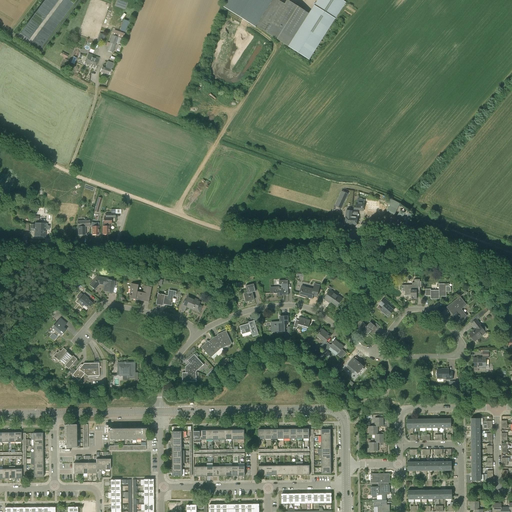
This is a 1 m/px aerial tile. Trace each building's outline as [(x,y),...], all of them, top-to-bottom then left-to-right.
[(228,0),(224,7),(256,27),(256,26),(273,0),(228,0)] [(277,0),(273,0),(256,26),(309,60),(346,3),(341,0),(318,0),(309,14),(287,0),(285,4),(277,0)] [(124,19),(121,31),(126,32),(130,21),(124,19)] [(100,33),(97,41),(103,43),(105,35),(100,33)] [(118,37),(112,35),(106,51),(113,53),(118,37)] [(88,54),(84,64),(95,68),(99,58),(88,54)] [(109,75),(111,69),(113,64),(107,62),(106,66),(109,67),(109,69),(102,66),(100,72),(109,75)] [(341,191),(334,206),(341,209),(348,194),(341,191)] [(389,199),(386,205),(389,206),(387,210),(395,214),(400,204),(389,199)] [(103,218),(103,223),(105,223),(105,227),(102,227),(102,234),(109,234),(109,224),(111,224),(111,218),(115,218),(115,214),(105,214),(105,218),(103,218)] [(85,226),(90,226),(90,221),(78,221),(79,227),(77,227),(78,235),(85,235),(85,226)] [(91,222),(90,227),(92,227),(92,234),(98,234),(98,223),(95,223),(91,222)] [(31,225),(30,231),(34,231),(34,236),(45,237),(45,224),(35,223),(35,225),(31,225)] [(111,281),(108,280),(108,279),(96,277),(89,286),(94,290),(98,284),(104,285),(103,292),(108,293),(109,292),(112,293),(114,282),(111,281)] [(284,295),(288,295),(288,280),(279,280),(279,284),(282,284),(282,288),(271,288),(271,293),(274,293),(274,294),(278,294),(278,296),(282,295),(284,295)] [(416,289),(419,289),(419,280),(413,280),(413,283),(411,284),(411,287),(407,287),(407,286),(401,286),(401,292),(404,292),(404,296),(410,296),(410,299),(416,299),(416,289)] [(131,283),(129,298),(135,300),(136,300),(136,298),(138,299),(142,300),(142,299),(143,300),(143,301),(149,302),(152,287),(144,286),(143,293),(137,292),(138,285),(131,283)] [(246,302),(254,299),(252,292),(256,291),(254,284),(245,286),(247,293),(244,294),(246,302)] [(313,295),(317,296),(320,285),(315,284),(313,289),(301,286),(299,295),(312,299),(313,295)] [(438,284),(439,290),(439,297),(446,297),(446,292),(451,292),(451,288),(449,286),(448,286),(448,284),(438,284)] [(439,299),(439,297),(439,290),(431,290),(431,289),(425,289),(426,296),(430,296),(430,299),(439,299)] [(169,290),(168,296),(162,295),(162,293),(158,292),(156,303),(163,305),(163,303),(166,303),(166,304),(172,305),(174,295),(175,295),(176,292),(169,290)] [(327,301),(328,300),(337,306),(342,299),(330,290),(324,299),(327,301)] [(83,294),(77,302),(82,306),(83,305),(87,309),(92,304),(85,298),(86,297),(83,294)] [(189,307),(189,306),(194,308),(193,310),(199,312),(202,307),(199,305),(200,303),(194,300),(195,299),(188,296),(184,305),(189,307)] [(465,304),(460,297),(447,308),(451,312),(452,312),(454,315),(452,316),(453,317),(454,318),(455,317),(456,318),(459,322),(462,319),(461,319),(465,316),(460,309),(465,304)] [(388,317),(394,310),(387,305),(389,302),(384,298),(379,304),(383,308),(380,311),(388,317)] [(485,333),(484,332),(482,328),(480,326),(480,325),(477,320),(488,311),(485,308),(469,321),(476,329),(469,334),(474,341),(485,333)] [(280,330),(280,332),(285,332),(285,325),(288,324),(288,317),(280,317),(280,322),(271,322),(272,331),(280,330)] [(302,318),(300,317),(299,321),(296,320),(293,328),(297,329),(298,326),(308,329),(310,321),(304,319),(302,318)] [(55,330),(49,336),(54,340),(59,334),(61,336),(66,330),(63,327),(66,324),(60,318),(52,328),(55,330)] [(253,337),(258,335),(254,321),(248,322),(249,324),(239,326),(242,335),(251,332),(253,337)] [(374,333),(378,329),(370,322),(367,326),(363,323),(359,328),(367,335),(371,331),(374,333)] [(324,348),(325,349),(329,344),(326,342),(331,336),(322,329),(322,330),(321,329),(319,332),(320,332),(319,333),(317,336),(324,342),(320,347),(323,350),(324,348)] [(217,337),(213,338),(220,349),(232,344),(226,331),(217,335),(219,338),(218,338),(217,337)] [(211,358),(220,349),(213,338),(209,342),(208,341),(201,347),(211,358)] [(331,345),(329,344),(325,349),(327,351),(331,347),(338,353),(337,354),(341,358),(346,353),(342,349),(344,347),(343,347),(340,344),(341,344),(340,344),(335,340),(331,345)] [(66,352),(67,352),(63,348),(60,351),(57,353),(56,353),(53,357),(54,357),(54,358),(56,359),(59,362),(59,361),(65,365),(64,366),(68,369),(76,359),(72,356),(72,357),(66,352)] [(474,371),(477,371),(477,369),(486,368),(486,358),(489,358),(489,353),(482,354),(482,358),(473,358),(474,371)] [(191,364),(187,368),(196,372),(204,365),(197,358),(195,355),(194,354),(187,361),(191,364)] [(361,373),(361,372),(362,372),(362,371),(363,371),(363,370),(364,369),(363,368),(363,369),(363,368),(364,367),(357,360),(358,359),(358,360),(359,360),(355,357),(354,358),(347,365),(351,368),(350,370),(354,373),(355,372),(358,374),(359,372),(360,373),(361,373)] [(94,376),(99,376),(99,372),(99,363),(89,363),(89,365),(80,365),(75,372),(72,376),(79,381),(84,374),(94,374),(94,376)] [(111,369),(109,369),(109,376),(127,376),(127,378),(134,378),(134,380),(137,380),(137,373),(134,373),(134,363),(117,363),(117,368),(112,368),(111,369)] [(196,382),(196,372),(187,368),(187,373),(182,373),(182,382),(196,382)] [(213,369),(206,376),(210,378),(216,372),(213,369)] [(436,376),(437,376),(437,378),(446,378),(446,380),(452,380),(452,372),(449,372),(449,369),(443,369),(443,370),(437,370),(437,372),(436,372),(436,374),(436,376)] [(375,427),(378,427),(383,427),(383,418),(375,418),(375,427)] [(65,448),(76,448),(76,425),(65,425),(65,448)] [(378,435),(378,427),(375,427),(369,427),(369,435),(375,435),(378,435)] [(109,440),(145,439),(145,429),(109,429),(109,440)] [(378,435),(375,435),(375,443),(378,443),(384,443),(384,435),(378,435)] [(378,451),(378,443),(375,443),(370,443),(370,451),(378,451)] [(387,475),(386,475),(384,475),(376,475),(373,475),(373,480),(371,480),(371,483),(378,483),(379,486),(382,486),(382,483),(384,483),(389,483),(389,476),(387,476),(387,475)] [(382,486),(379,486),(379,487),(371,487),(371,496),(372,496),(372,498),(377,498),(377,495),(382,495),(382,493),(382,486)] [(389,511),(390,505),(387,505),(387,503),(382,503),(382,500),(373,500),(373,507),(377,507),(377,511),(389,511)] [(470,510),(474,510),(479,510),(479,502),(470,502),(470,510)] [(501,511),(501,507),(501,503),(493,503),(493,511),(501,511)]
